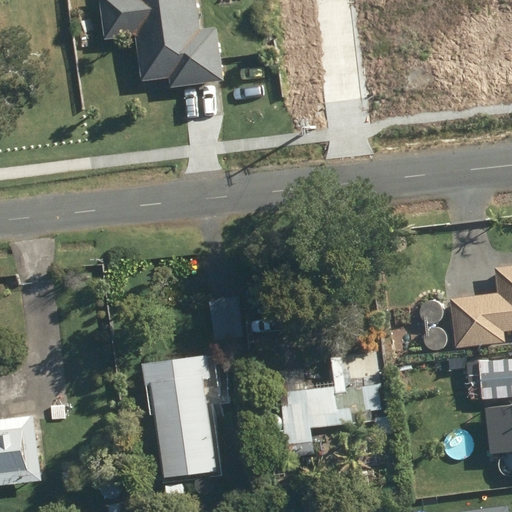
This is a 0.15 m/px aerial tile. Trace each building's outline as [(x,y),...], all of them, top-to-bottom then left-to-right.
[(98,0),(103,38),(134,34),(140,80),(168,76),(170,86),(223,79),(216,26),(201,28),(197,0),(98,0)] [(499,297),(458,302),(463,343),(504,338),(503,330),(511,329),(511,269),(502,271),(504,290),(508,292),(502,299),(499,297)] [(264,292),(221,299),(229,349),(272,342),(264,292)] [(418,298),(392,300),(394,327),(420,325),(418,298)] [(434,322),(438,321),(442,319),(445,317),(446,313),(447,309),(446,305),(443,302),(440,299),(436,298),(432,299),(429,300),(426,302),(424,305),(423,309),(423,313),(425,316),(427,319),(430,321),(434,322)] [(436,351),(440,350),(444,349),(447,346),(448,342),(449,338),(448,334),(445,331),(442,329),(438,327),(435,328),(431,329),(428,331),(426,334),(425,338),(426,342),(427,345),(429,348),(433,350),(436,351)] [(382,351),(339,357),(344,386),(326,388),(332,424),(350,422),(350,425),(377,421),(379,436),(394,434),(391,417),(378,419),(374,393),(388,391),(382,351)] [(218,355),(166,359),(176,474),(227,469),(218,355)] [(511,357),(476,359),(478,398),(511,396),(511,357)] [(45,414),(0,418),(0,485),(52,479),(45,414)] [(508,477),(511,476),(511,454),(510,454),(506,454),(503,455),(500,458),(498,461),(497,464),(497,468),(499,472),(501,475),(504,476),(508,477)]
